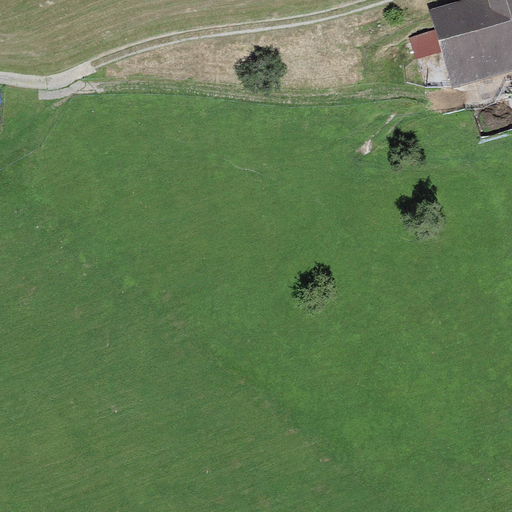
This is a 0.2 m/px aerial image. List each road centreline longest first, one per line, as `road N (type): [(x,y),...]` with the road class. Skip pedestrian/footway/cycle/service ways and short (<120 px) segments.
road 1 (track): [(69,77),(297,96),(410,89),(460,97)]
road 2 (track): [(375,0),(188,32),(69,77),(0,72)]
